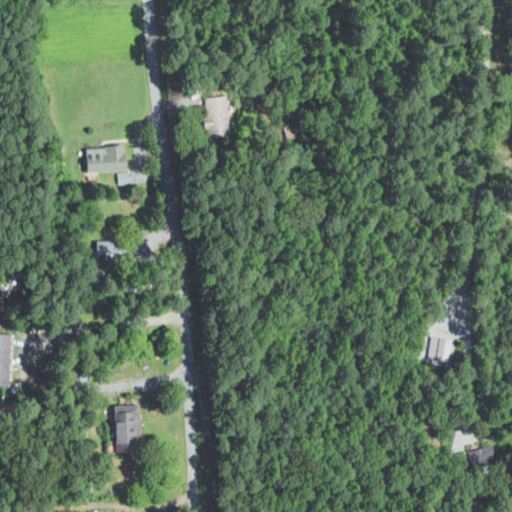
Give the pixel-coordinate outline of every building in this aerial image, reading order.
[(204,96),(205,135),(229,134),(228,96),(204,96)] [(129,170),(128,145),(87,147),(88,171),(129,170)] [(119,172),(119,183),(132,183),(132,172),(119,172)] [(93,240),(153,238),(153,255),(139,256),(139,269),(119,270),(118,254),(93,255),(93,240)] [(126,276),(149,276),(149,293),(126,293),(126,276)] [(438,339),(454,341),(451,361),(435,359),(438,339)] [(143,405),(117,404),(116,451),(142,452),(143,405)] [(468,465),(489,466),(490,460),(497,461),(498,448),(469,446),(468,465)] [(94,476),(94,491),(86,491),(87,476),(94,476)]
